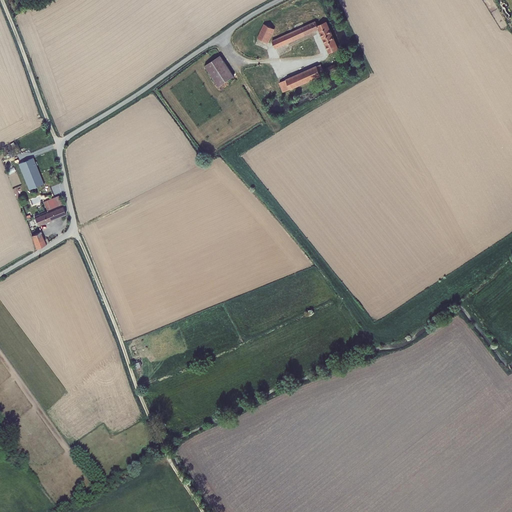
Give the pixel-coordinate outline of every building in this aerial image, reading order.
[(329,53),(339,48),(327,21),(317,25),(315,21),(272,40),(276,49),(319,30),(329,53)] [(275,29),(264,24),(258,38),(268,43),(275,29)] [(220,55),(205,65),(219,86),(234,76),(220,55)] [(286,79),(279,82),(283,92),(290,89),(291,89),(322,76),(321,75),(325,73),(321,64),(317,66),(317,65),(286,79)] [(330,66),(326,68),(328,75),(333,73),(332,71),(337,69),(334,64),(329,66),(330,66)] [(12,150),(8,151),(8,153),(5,154),(6,155),(3,156),(4,158),(6,157),(7,158),(15,155),(12,150)] [(19,163),(29,189),(44,184),(33,157),(19,163)] [(25,195),(18,197),(20,203),(27,201),(25,195)] [(38,225),(66,213),(59,195),(44,201),(47,210),(34,215),(38,225)] [(36,249),(47,244),(46,243),(44,239),(40,231),(32,235),(36,249)] [(136,345),(131,347),(134,355),(139,353),(136,345)]
